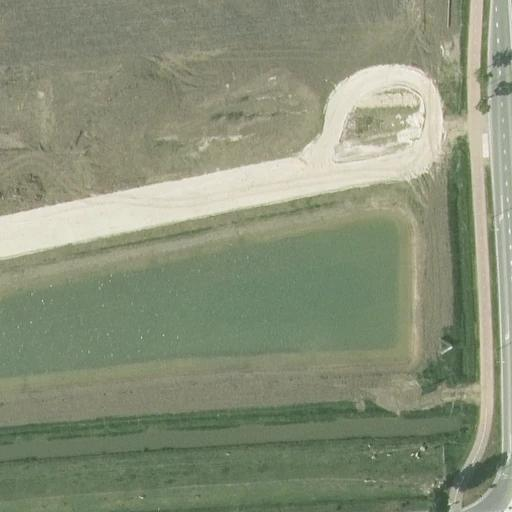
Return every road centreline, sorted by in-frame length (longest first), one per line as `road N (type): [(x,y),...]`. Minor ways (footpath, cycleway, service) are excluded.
road 1 (unclassified): [(310,175),(402,163),(434,141),(435,96),(423,80),(381,74),(354,84),(334,109),(318,155)]
road 2 (unclassified): [(0,241),(310,175)]
